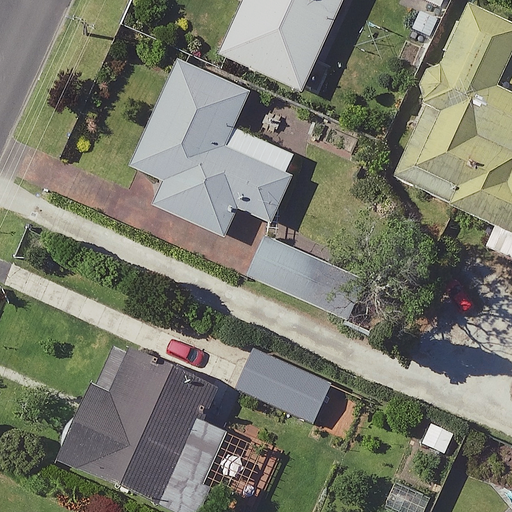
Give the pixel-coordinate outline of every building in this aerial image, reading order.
[(352,0),(250,0),(252,0),(223,64),(307,102),(352,0)] [(511,38),(463,18),(394,183),(455,209),(452,217),(511,241),(511,38)] [(250,101),(184,73),(139,178),(170,191),(159,218),(222,244),(234,217),(268,231),(298,162),(235,136),(250,101)] [(345,273),(272,242),(253,287),(325,318),(345,273)] [(160,511),(213,399),(120,356),(68,470),(159,511),(160,511)] [(343,401),(252,358),(234,395),(326,438),(343,401)] [(425,511),(432,496),(404,484),(392,511),(425,511)]
